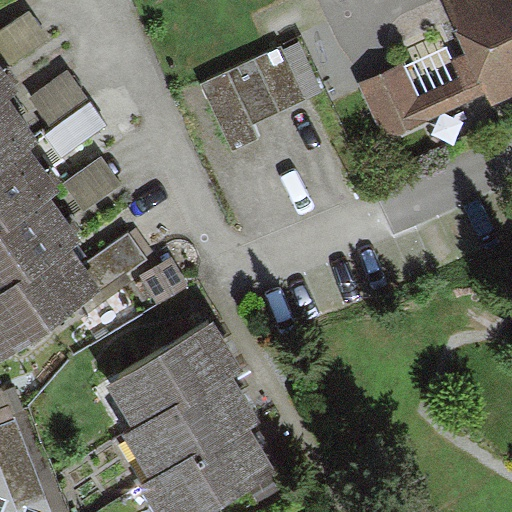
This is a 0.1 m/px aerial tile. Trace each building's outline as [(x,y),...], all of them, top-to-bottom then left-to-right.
[(511,89),(511,0),(446,0),(468,46),(451,54),(460,73),(470,96),(489,87),(494,97),(511,89)] [(49,34),(30,6),(0,26),(0,37),(15,58),(49,34)] [(254,121),(309,95),(281,39),(199,78),(232,147),(260,134),(254,121)] [(0,93),(9,88),(22,79),(0,48),(0,93)] [(418,92),(402,57),(358,77),(385,135),(429,115),(418,92)] [(52,121),(90,93),(69,64),(31,92),(52,121)] [(470,96),(460,73),(418,92),(429,115),(470,96)] [(0,158),(31,136),(40,131),(9,88),(0,93),(0,158)] [(109,122),(91,96),(45,129),(63,155),(109,122)] [(0,212),(5,220),(51,185),(62,177),(31,136),(0,158),(0,212)] [(102,151),(64,179),(85,207),(123,179),(102,151)] [(0,279),(23,263),(28,269),(74,235),(83,228),(51,185),(5,220),(0,212),(0,279)] [(129,227),(89,255),(103,273),(108,280),(150,255),(129,227)] [(0,279),(0,352),(103,273),(89,255),(74,235),(28,269),(23,263),(0,279)] [(172,252),(141,270),(158,299),(189,281),(172,252)] [(107,374),(134,418),(181,389),(186,397),(233,369),(247,360),(215,309),(107,374)] [(124,424),(152,470),(198,442),(203,449),(252,419),(261,414),(233,369),(186,397),(181,389),(134,418),(124,424)] [(53,511),(17,413),(0,419),(0,511),(53,511)] [(152,470),(141,476),(163,511),(194,511),(278,462),(252,419),(203,449),(198,442),(152,470)]
